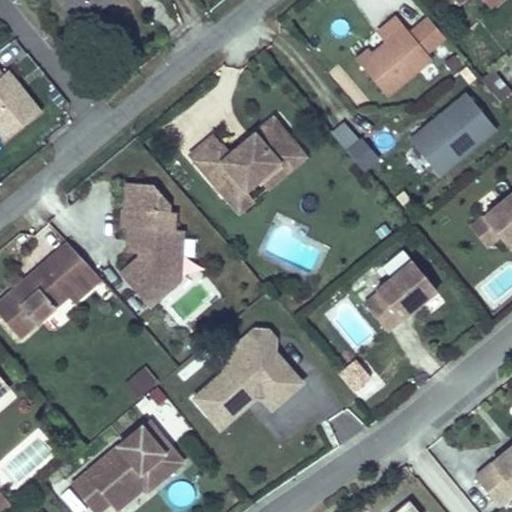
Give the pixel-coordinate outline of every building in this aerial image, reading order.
[(59,0),(78,22),(94,9),(90,4),(94,0),(59,0)] [(94,0),(90,4),(94,9),(105,0),(94,0)] [(355,58),(387,96),(431,59),(404,26),(371,53),(367,48),(355,58)] [(39,110),(6,68),(0,73),(0,72),(0,137),(1,140),(39,110)] [(492,73),(482,81),(499,102),(509,93),(492,73)] [(441,176),(496,129),(466,92),(410,140),(441,176)] [(208,130),(186,150),(215,184),(230,172),(241,185),(255,174),(258,177),(296,144),(268,112),(225,149),(208,130)] [(345,122),(334,131),(365,169),(376,160),(380,157),(363,136),(359,139),(345,122)] [(301,150),(296,144),(258,177),(263,183),(301,150)] [(241,185),(230,172),(215,184),(235,207),(249,195),(241,185)] [(123,186),(120,226),(136,227),(135,257),(119,272),(149,306),(178,281),(166,269),(166,267),(179,257),(181,231),(171,230),(172,213),(165,212),(165,202),(153,188),(123,186)] [(483,216),(501,201),(491,190),(473,205),(480,212),(476,215),(479,219),(471,226),(487,245),(499,235),(483,216)] [(499,235),(509,247),(511,244),(511,192),(501,201),(483,216),(499,235)] [(0,313),(21,338),(68,297),(63,291),(91,267),(69,243),(0,301),(0,313)] [(378,292),(364,303),(387,330),(406,314),(411,309),(421,302),(436,289),(412,259),(376,289),(378,292)] [(68,297),(74,304),(102,280),(91,267),(63,291),(68,297)] [(249,393),(252,397),(263,397),(272,407),(301,381),(276,353),(273,353),(274,337),(268,330),(254,329),(240,341),(240,351),(230,350),(225,354),(224,371),(194,397),(209,414),(221,404),(231,415),(241,406),(242,399),(249,393)] [(355,358),(338,372),(353,391),(370,378),(355,358)] [(157,380),(146,366),(127,382),(138,396),(157,380)] [(0,396),(8,389),(0,379),(0,396)] [(167,399),(157,386),(149,393),(159,406),(167,399)] [(252,397),(249,393),(242,399),(241,406),(252,397)] [(221,404),(209,414),(219,426),(231,415),(221,404)] [(180,435),(189,427),(175,410),(165,417),(180,435)] [(147,419),(140,425),(162,451),(169,445),(147,419)] [(140,425),(70,484),(93,511),(97,511),(109,502),(134,481),(131,477),(138,471),(149,483),(160,475),(162,478),(182,460),(169,445),(162,451),(140,425)] [(511,453),(508,449),(475,476),(499,504),(511,493),(511,453)] [(134,481),(109,502),(116,510),(143,487),(146,491),(162,478),(160,475),(149,483),(138,471),(131,477),(134,481)] [(0,511),(3,511),(12,506),(0,491),(0,511)] [(418,511),(408,500),(393,511),(418,511)]
